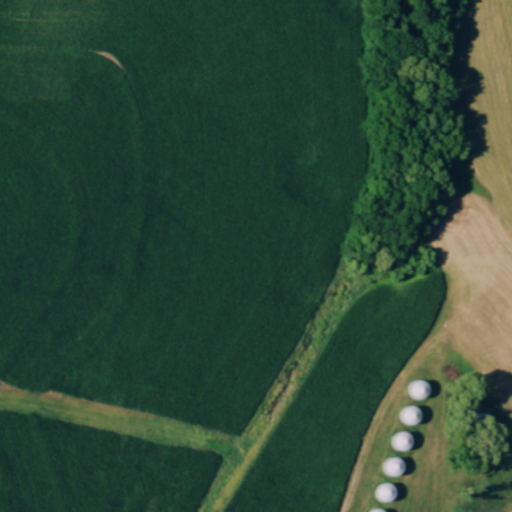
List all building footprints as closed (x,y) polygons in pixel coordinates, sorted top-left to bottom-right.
[(422,401),(428,386),(413,379),(407,394),(422,401)] [(417,425),(419,409),(403,407),(401,423),(417,425)] [(392,445),(405,452),(412,439),(399,432),(392,445)] [(384,473),(398,477),(403,462),(388,458),(384,473)] [(378,501),(392,501),(392,485),(378,485),(378,501)]
